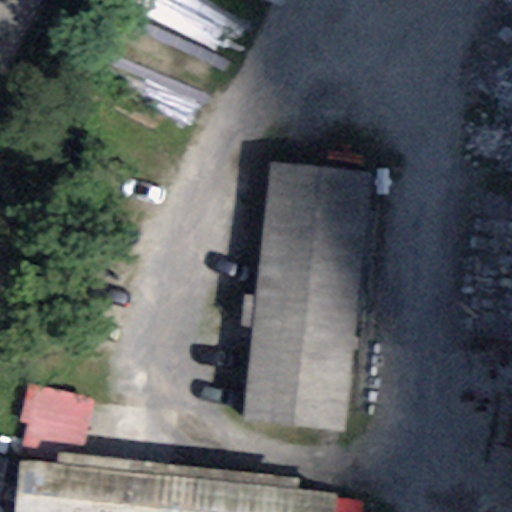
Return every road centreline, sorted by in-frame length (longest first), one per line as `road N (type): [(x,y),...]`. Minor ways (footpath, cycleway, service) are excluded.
road 1 (track): [(394,0),(257,142),(207,254),(181,363),(179,414),(201,436),(419,469)]
road 2 (track): [(479,0),(425,219),(413,396),(419,469),(442,511)]
